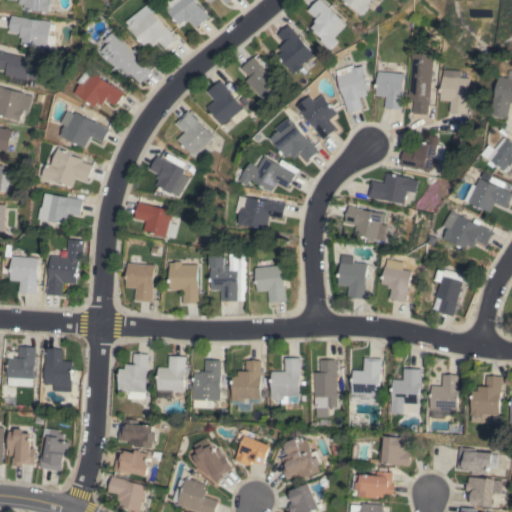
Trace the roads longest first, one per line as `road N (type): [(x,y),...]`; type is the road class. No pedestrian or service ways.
road 1 (residential): [(281,0),(200,61),(127,149),(105,219),(94,417),(71,510)]
road 2 (residential): [(0,317),(190,330),(365,326),(511,350)]
road 3 (residential): [(315,326),(315,208),(363,148)]
